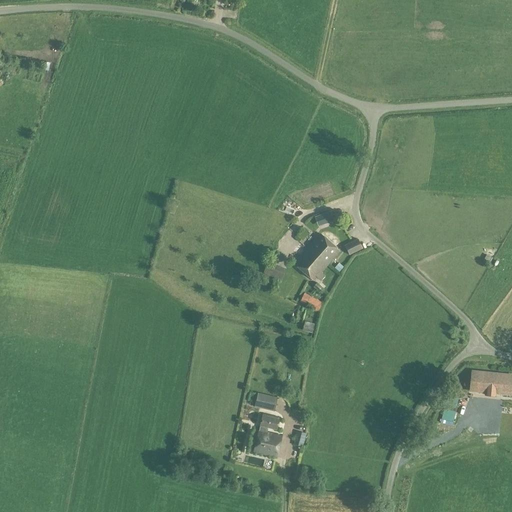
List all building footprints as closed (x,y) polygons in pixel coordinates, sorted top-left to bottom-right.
[(22,135),(20,143),(29,146),(32,138),(22,135)] [(324,216),(328,225),(337,221),(332,212),(324,216)] [(303,225),(302,216),(293,218),(295,227),(303,225)] [(321,273),(340,251),(321,234),(295,264),(314,281),(317,277),(320,281),(324,276),(321,273)] [(358,239),(345,246),(350,256),(363,249),(358,239)] [(263,273),(275,278),(280,266),(268,261),(263,273)] [(317,283),(314,287),(325,297),(329,293),(317,283)] [(305,294),(300,302),(318,311),(323,303),(305,294)] [(303,331),(313,334),(315,324),(305,322),(303,331)] [(468,390),(491,392),(492,376),(479,375),(478,381),(470,380),(468,390)] [(278,398),(258,393),(254,407),(275,412),(278,398)] [(277,458),(282,437),(267,433),(268,428),(277,430),(279,419),(263,415),(260,426),(261,426),(254,452),(277,458)] [(297,432),(293,445),(303,447),(306,434),(297,432)]
